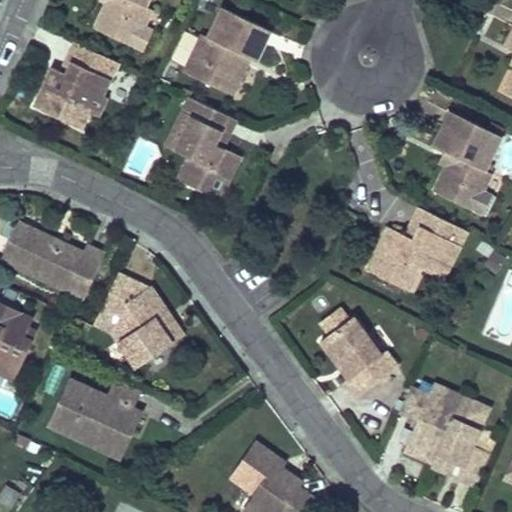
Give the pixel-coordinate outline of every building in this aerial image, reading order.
[(106,0),(106,1),(94,27),(134,46),(144,26),(152,8),(145,5),(147,0),(106,0)] [(271,29),(223,7),(209,36),(202,34),(184,72),(224,90),(238,61),(233,59),(237,51),(250,57),(256,60),(271,29)] [(153,30),(144,26),(134,46),(143,50),(153,30)] [(117,62),(76,42),(67,60),(71,62),(66,73),(61,71),(52,67),(34,106),(80,128),(88,111),(97,115),(106,97),(102,95),(97,93),(105,77),(109,80),(117,62)] [(232,94),(250,57),(237,51),(233,59),(238,61),(224,90),(232,94)] [(71,62),(67,60),(61,71),(66,73),(71,62)] [(102,95),(109,80),(105,77),(97,93),(102,95)] [(229,115),(189,96),(166,145),(188,155),(197,159),(186,182),(220,198),(241,154),(225,146),(216,142),(229,115)] [(434,145),(445,150),(456,156),(452,163),(448,162),(447,165),(434,190),(473,210),(483,189),(492,172),(485,169),(502,135),(487,128),(451,110),(434,145)] [(238,119),(229,115),(216,142),(225,146),(238,119)] [(487,128),(502,135),(505,128),(491,121),(487,128)] [(456,156),(445,150),(440,161),(447,165),(448,162),(452,163),(456,156)] [(177,178),(186,182),(197,159),(188,155),(177,178)] [(492,194),(483,189),(473,210),(482,214),(492,194)] [(367,270),(401,286),(412,264),(421,268),(443,279),(467,230),(419,206),(411,222),(420,226),(414,239),(405,234),(389,226),(367,270)] [(87,244),(83,251),(19,221),(1,259),(67,289),(73,276),(91,284),(105,252),(87,244)] [(420,226),(411,222),(405,234),(414,239),(420,226)] [(421,268),(412,264),(401,286),(410,291),(421,268)] [(184,334),(150,286),(148,287),(119,273),(101,309),(120,317),(113,332),(137,367),(184,334)] [(73,276),(67,289),(84,297),(91,284),(73,276)] [(20,313),(0,303),(0,310),(11,316),(20,313)] [(329,334),(330,333),(349,319),(340,307),(320,322),(329,334)] [(11,316),(0,310),(0,372),(15,379),(33,342),(24,338),(28,330),(33,319),(20,313),(11,316)] [(329,334),(320,340),(349,378),(346,380),(357,396),(398,366),(386,350),(381,354),(353,316),(349,319),(330,333),(329,334)] [(36,334),(28,330),(24,338),(33,342),(36,334)] [(133,408),(142,390),(115,377),(107,396),(69,378),(53,411),(60,414),(54,427),(108,452),(115,435),(124,439),(129,429),(134,431),(142,412),(133,408)] [(489,407),(464,395),(461,400),(448,394),(437,397),(411,386),(399,411),(418,419),(404,449),(434,463),(433,465),(450,472),(455,460),(463,464),(456,478),(475,487),(491,452),(473,444),(489,407)] [(464,395),(442,386),(437,397),(448,394),(461,400),(464,395)] [(60,414),(53,411),(47,424),(54,427),(60,414)] [(108,452),(122,458),(134,431),(129,429),(124,439),(115,435),(108,452)] [(291,473),(284,474),(279,471),(282,467),(286,462),(256,440),(230,476),(254,493),(257,511),(306,511),(316,498),(299,487),(303,481),(291,473)] [(0,500),(11,507),(20,492),(6,484),(0,494),(0,500)] [(248,511),(257,511),(254,493),(243,508),(248,511)]
